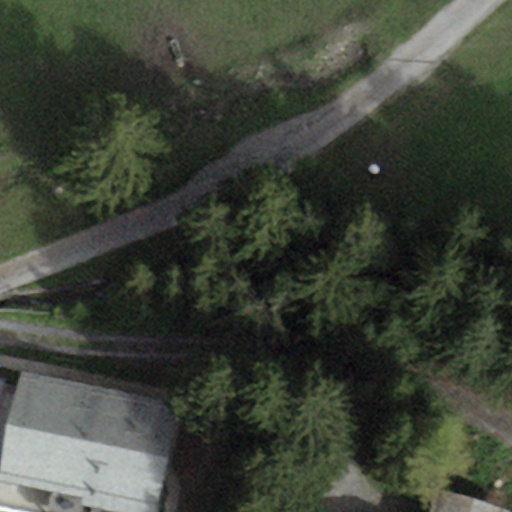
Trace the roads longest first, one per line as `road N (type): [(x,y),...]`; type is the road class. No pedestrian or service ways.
road 1 (unclassified): [(469,0),(236,183),(126,239)]
road 2 (residential): [(126,239),(0,282)]
